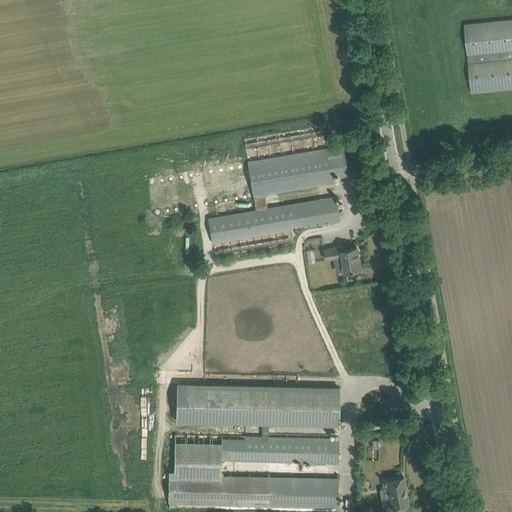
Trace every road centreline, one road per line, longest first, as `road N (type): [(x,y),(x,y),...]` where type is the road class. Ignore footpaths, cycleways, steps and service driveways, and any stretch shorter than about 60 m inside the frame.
road 1 (tertiary): [(454,511),(394,173)]
road 2 (tertiary): [(394,173),(364,0)]
road 3 (unclassified): [(511,151),(394,173)]
